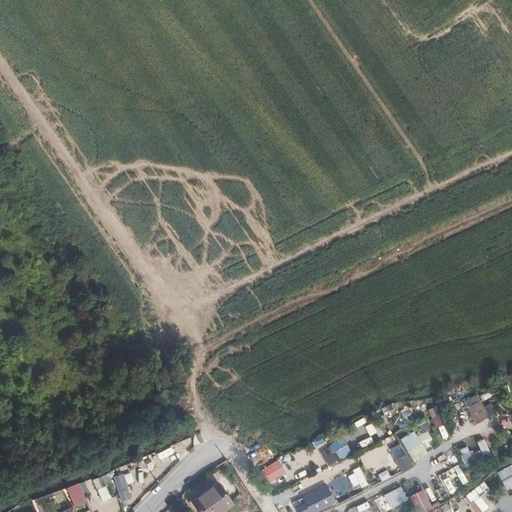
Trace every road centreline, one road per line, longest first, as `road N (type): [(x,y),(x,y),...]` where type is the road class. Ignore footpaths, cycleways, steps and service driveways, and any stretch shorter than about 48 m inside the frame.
road 1 (track): [(207,447),(179,387),(182,365),(199,348),(511,198)]
road 2 (track): [(0,155),(11,253),(42,346),(109,396),(145,409),(184,400)]
road 3 (track): [(0,70),(199,348)]
